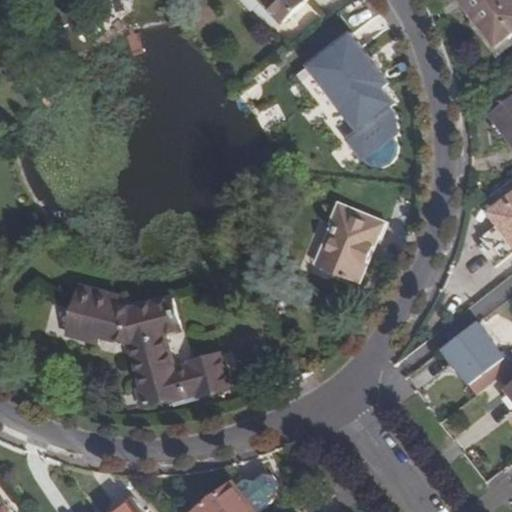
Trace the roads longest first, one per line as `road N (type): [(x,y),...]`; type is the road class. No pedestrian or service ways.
road 1 (residential): [(337,388),(370,357),(420,282),(445,195),(442,105),(398,0)]
road 2 (residential): [(0,409),(70,441),(163,453),(256,434),(337,388)]
road 3 (residential): [(337,388),(429,511)]
